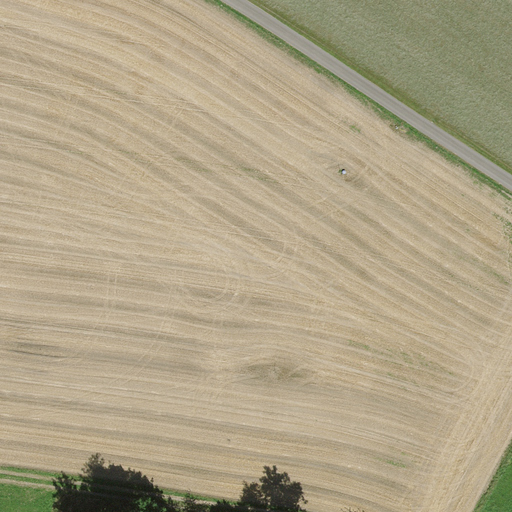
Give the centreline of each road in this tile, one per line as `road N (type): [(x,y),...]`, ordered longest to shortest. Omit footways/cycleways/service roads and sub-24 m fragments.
road 1 (track): [(228,0),(511,180)]
road 2 (track): [(226,511),(0,478)]
